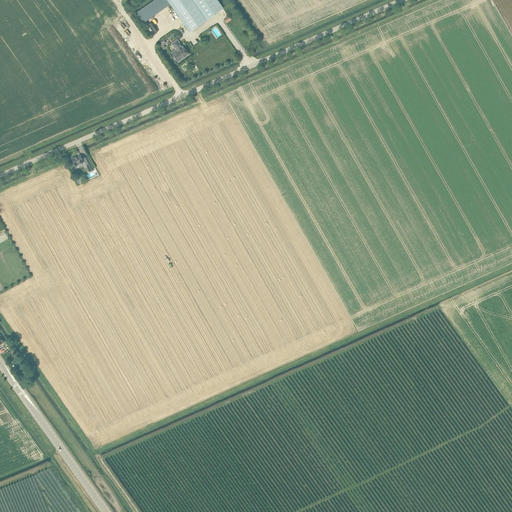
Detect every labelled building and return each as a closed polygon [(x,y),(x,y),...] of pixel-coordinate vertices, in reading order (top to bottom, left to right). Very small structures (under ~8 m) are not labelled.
[(163,0),(169,9),(171,8),(166,0),(163,0)] [(206,20),(192,0),(167,0),(189,31),(206,20)] [(223,8),(220,4),(216,0),(192,0),(206,20),(223,8)] [(165,48),(171,44),(167,39),(161,43),(165,48)] [(182,48),(179,43),(177,40),(172,44),(175,48),(176,47),(178,50),(172,55),(177,62),(188,54),(183,47),(182,48)] [(82,159),(80,155),(72,159),(75,166),(85,162),(88,168),(89,167),(90,170),(93,168),(87,156),(83,159),(82,159)] [(99,168),(89,171),(90,176),(100,174),(99,168)] [(77,176),(74,177),(75,179),(78,184),(78,185),(84,182),(82,176),(79,178),(78,178),(77,176)] [(19,369),(16,371),(21,378),(24,376),(19,369)]
